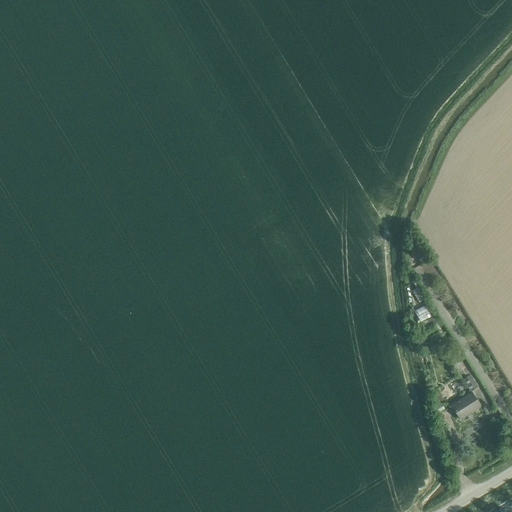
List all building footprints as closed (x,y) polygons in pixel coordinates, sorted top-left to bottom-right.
[(425,252),(417,257),(420,264),(429,258),(425,252)] [(415,289),(411,291),(418,303),(426,298),(416,280),(412,283),(415,289)] [(424,306),(413,312),(419,323),(430,317),(424,306)] [(469,391),(476,386),(469,375),(461,379),(469,391)] [(459,419),(479,406),(470,392),(450,405),(459,419)] [(438,394),(432,397),(436,404),(442,400),(438,394)] [(440,404),(434,408),(437,414),(444,410),(440,404)]
